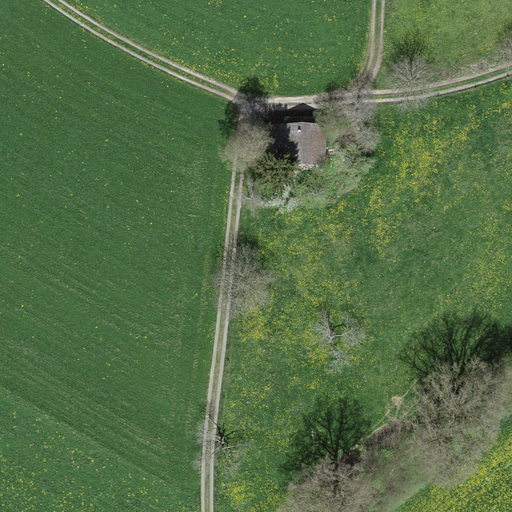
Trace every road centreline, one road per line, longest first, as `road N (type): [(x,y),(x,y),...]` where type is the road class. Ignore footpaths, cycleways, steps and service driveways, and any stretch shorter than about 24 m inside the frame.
road 1 (track): [(511,79),(441,98),(249,109),(208,511)]
road 2 (track): [(249,109),(51,0)]
